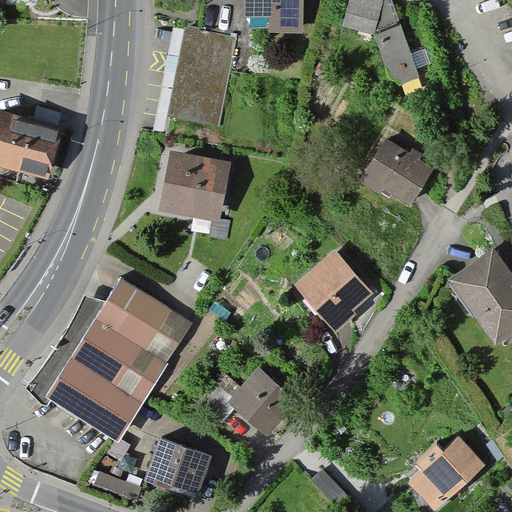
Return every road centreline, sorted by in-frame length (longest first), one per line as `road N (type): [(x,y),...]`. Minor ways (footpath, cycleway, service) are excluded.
road 1 (residential): [(233,511),(511,124)]
road 2 (primary): [(116,0),(105,112),(89,176),(65,244),(0,344)]
road 3 (residential): [(456,0),(511,108)]
